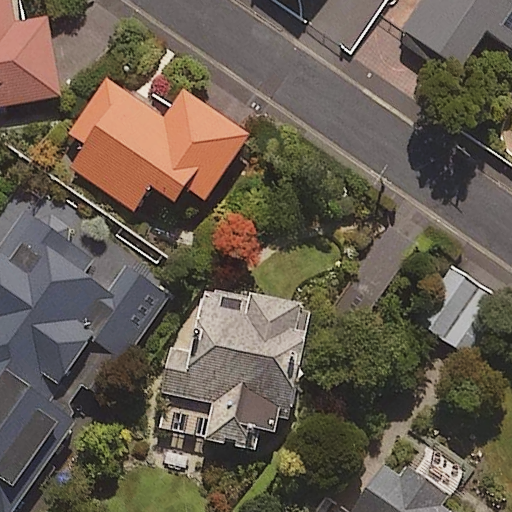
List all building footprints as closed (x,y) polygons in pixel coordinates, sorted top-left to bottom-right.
[(11,26),(7,0),(0,0),(0,107),(54,99),(41,21),(11,26)] [(511,0),(423,0),(400,32),(457,73),(485,34),(511,53),(511,0)] [(163,119),(107,80),(65,140),(78,149),(65,168),(131,213),(146,191),(189,220),(245,140),(181,94),(163,119)] [(168,298),(20,193),(0,221),(0,511),(12,511),(20,502),(7,493),(79,391),(101,406),(138,354),(131,349),(168,298)] [(500,300),(448,267),(411,326),(463,359),(500,300)] [(289,428),(311,314),(218,295),(214,313),(192,309),(185,344),(166,340),(148,431),(256,451),(259,435),(274,438),(276,426),(289,428)] [(441,511),(438,509),(444,501),(400,470),(393,480),(376,468),(342,511),(441,511)]
